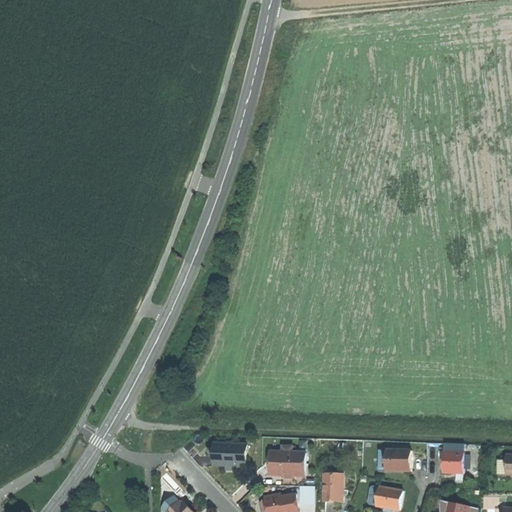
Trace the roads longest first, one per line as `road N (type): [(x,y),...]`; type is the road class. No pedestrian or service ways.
road 1 (tertiary): [(54,511),(170,319),(236,148),(272,0)]
road 2 (track): [(125,404),(145,427),(511,442)]
road 3 (track): [(269,18),(458,0)]
